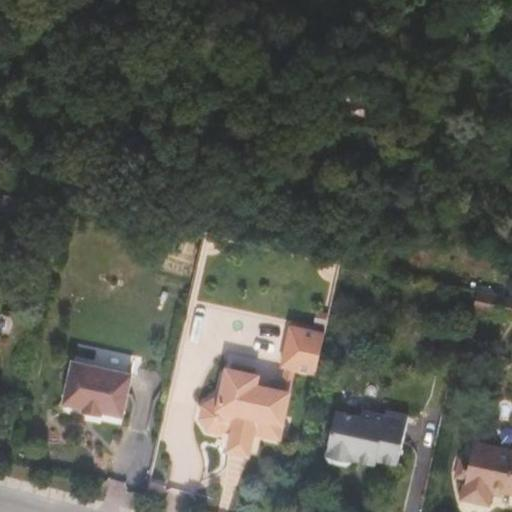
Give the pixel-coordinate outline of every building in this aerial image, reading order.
[(497,316),(501,298),(477,292),(473,310),(497,316)] [(316,373),(324,334),(290,327),(282,366),(287,367),(294,369),(316,373)] [(123,415),(131,373),(73,360),(64,401),(82,406),(82,409),(103,415),(104,411),(123,415)] [(294,369),(287,367),(282,392),(289,393),(294,369)] [(214,400),(204,407),(201,419),(208,429),(220,432),(231,425),(234,426),(230,443),(250,447),(253,432),(279,438),(289,393),(282,392),(255,386),(258,376),(228,370),(221,401),(214,400)] [(352,464),(353,462),(354,458),(377,462),(398,466),(407,418),(387,414),(386,418),(363,414),(362,418),(336,413),(327,458),(331,464),(347,468),(352,464)] [(250,447),(230,443),(229,451),(248,455),(250,447)] [(466,475),(462,496),(488,503),(491,489),(511,493),(511,451),(473,443),(469,464),(466,463),(463,474),(466,475)] [(376,467),(377,462),(354,458),(353,462),(376,467)]
